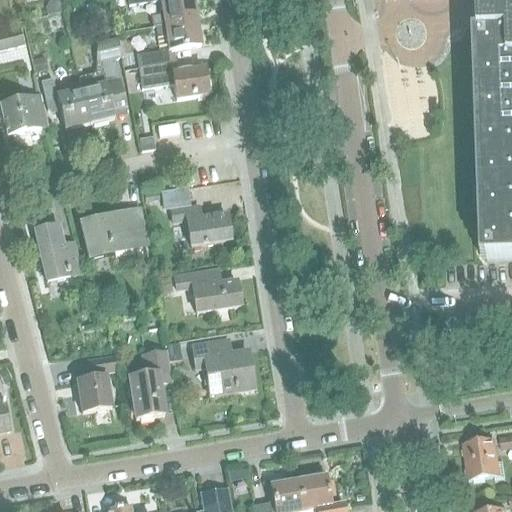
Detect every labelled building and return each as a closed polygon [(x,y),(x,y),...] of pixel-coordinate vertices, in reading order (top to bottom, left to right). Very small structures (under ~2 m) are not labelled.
[(165,27),(196,22),(192,0),(174,0),(161,2),(165,27)] [(511,0),(484,0),(485,19),(511,17),(511,0)] [(511,261),(511,17),(485,19),(479,19),(487,262),(511,261)] [(196,22),(165,27),(169,54),(200,49),(196,22)] [(21,30),(0,35),(0,55),(26,49),(21,30)] [(88,127),(89,127),(114,122),(113,120),(127,116),(115,62),(120,61),(117,44),(96,49),(95,77),(78,81),(80,92),(88,127)] [(138,70),(166,66),(164,54),(136,58),(138,70)] [(166,66),(138,70),(142,92),(174,88),(177,104),(208,99),(203,73),(167,78),(166,66)] [(88,127),(80,92),(55,98),(52,83),(40,85),(46,114),(58,111),(64,133),(88,127)] [(0,112),(6,138),(46,129),(39,99),(0,108),(0,112)] [(155,139),(141,141),(142,155),(156,153),(155,139)] [(170,205),(188,202),(186,190),(168,193),(170,205)] [(201,220),(199,209),(172,213),(173,226),(187,224),(191,250),(231,245),(227,217),(201,220)] [(90,259),(135,248),(127,216),(83,227),(90,259)] [(62,248),(57,228),(34,234),(46,285),(81,277),(74,246),(62,248)] [(212,288),(209,274),(174,279),(177,294),(192,292),(196,317),(240,310),(236,284),(212,288)] [(224,359),(222,345),(191,350),(195,373),(205,371),(210,400),(253,393),(247,356),(224,359)] [(135,422),(163,418),(158,387),(171,385),(166,355),(143,358),(146,379),(129,381),(135,422)] [(81,415),(111,411),(106,375),(119,373),(117,358),(85,363),(87,382),(76,384),(81,415)] [(0,435),(10,434),(4,400),(0,400),(0,435)] [(503,450),(511,449),(511,438),(502,440),(503,450)] [(498,465),(495,443),(465,447),(470,482),(496,478),(497,483),(506,481),(503,464),(498,465)] [(298,484),(303,511),(343,511),(342,507),(330,509),(328,500),(334,499),(332,485),(326,486),(325,476),(311,478),(312,482),(298,484)] [(303,511),(298,484),(284,486),(284,483),(270,485),(273,506),(252,509),(252,511),(303,511)] [(230,511),(227,492),(202,496),(204,511),(230,511)]
